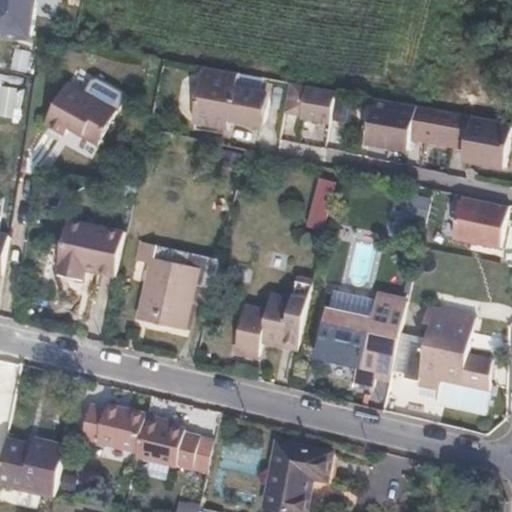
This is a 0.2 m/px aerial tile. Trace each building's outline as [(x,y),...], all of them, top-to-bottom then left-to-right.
[(238,88),(240,73),(206,66),(196,123),(230,129),(233,119),(262,126),(267,93),(238,88)] [(91,83),(86,91),(115,109),(120,100),(118,92),(100,81),(91,83)] [(310,85),(292,82),(287,112),(305,115),(310,85)] [(86,91),(73,83),(48,122),(69,136),(74,127),(101,144),(121,112),(115,109),(86,91)] [(339,91),(310,85),(305,115),(304,121),(333,126),(339,91)] [(399,102),(377,98),(369,144),(391,148),(397,115),(399,102)] [(434,108),(399,102),(397,115),(391,148),(409,151),(411,139),(428,142),(434,108)] [(475,116),(434,108),(428,142),(469,149),(473,125),(475,116)] [(511,140),(511,122),(475,116),(473,125),(469,149),(467,161),(507,168),(511,140)] [(511,208),(465,197),(455,240),(502,250),(511,208)] [(0,249),(8,251),(11,238),(0,235),(0,249)] [(79,285),(115,293),(124,253),(64,239),(54,280),(56,281),(54,290),(77,294),(79,285)] [(159,247),(141,243),(137,262),(154,265),(159,247)] [(215,291),(222,261),(159,247),(154,265),(143,315),(158,319),(156,325),(184,331),(195,285),(215,291)] [(0,277),(4,278),(8,251),(0,249),(0,277)] [(266,341),(301,347),(316,282),(302,279),(296,304),(276,300),(270,315),(249,311),(239,352),(261,357),(266,341)] [(380,372),(393,375),(410,303),(382,297),(377,320),(330,310),(320,358),(358,367),(354,385),(375,390),(380,372)] [(470,355),(478,318),(431,308),(428,322),(433,324),(428,346),(417,343),(409,376),(421,379),(420,385),(440,390),(436,407),(482,416),(489,387),(492,359),(470,355)] [(135,461),(147,417),(106,407),(103,419),(87,415),(78,451),(134,465),(135,461)] [(171,424),(147,417),(135,461),(190,475),(199,438),(184,435),(185,431),(170,428),(171,424)] [(215,442),(199,438),(190,475),(206,480),(215,442)] [(40,452),(15,446),(6,488),(55,501),(67,450),(43,444),(40,452)] [(333,462),(276,447),(261,507),(284,511),(306,511),(314,481),(327,484),(333,462)]
